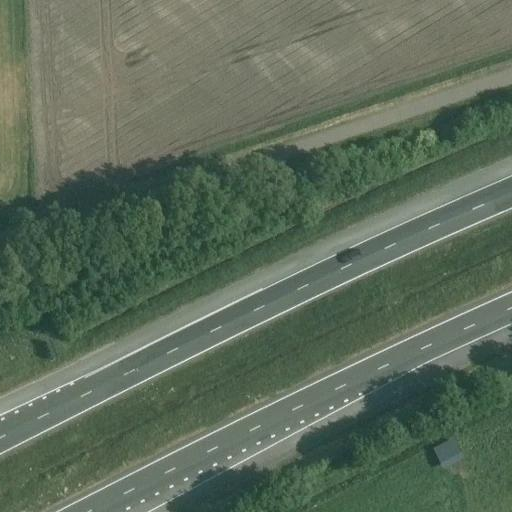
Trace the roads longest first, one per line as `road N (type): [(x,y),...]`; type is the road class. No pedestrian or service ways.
road 1 (motorway): [(511,194),(324,276),(0,440)]
road 2 (unclassified): [(0,250),(511,78)]
road 3 (motorway): [(93,511),(511,312)]
